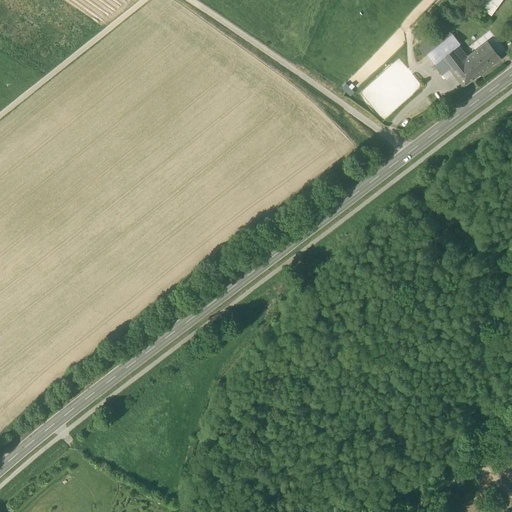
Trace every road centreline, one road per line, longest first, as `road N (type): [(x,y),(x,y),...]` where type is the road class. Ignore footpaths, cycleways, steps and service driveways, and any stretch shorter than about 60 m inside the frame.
road 1 (secondary): [(0,468),(511,75)]
road 2 (track): [(293,256),(478,466)]
road 3 (track): [(190,0),(406,155)]
road 4 (track): [(0,113),(144,0)]
